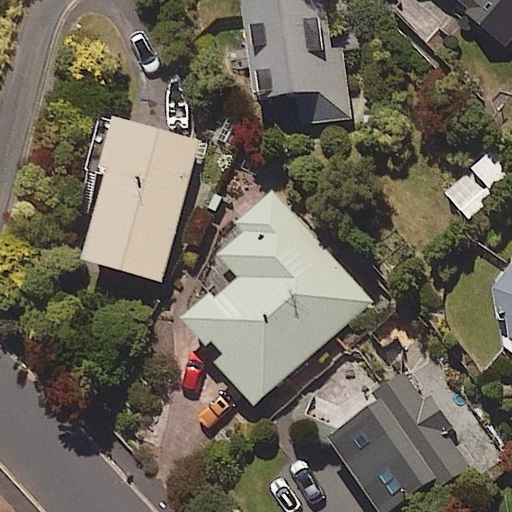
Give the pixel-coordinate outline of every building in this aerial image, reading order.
[(332,47),(327,0),(247,0),(256,93),(299,88),(303,123),(352,118),(345,46),(332,47)] [(511,0),(462,0),(511,42),(511,40),(511,0)] [(205,136),(118,110),(101,167),(109,169),(85,250),(164,273),(205,136)] [(511,174),(511,162),(495,145),(446,191),(469,215),(511,174)] [(372,303),(277,189),(242,218),(247,224),(220,246),(238,268),(187,310),(259,396),(372,303)] [(511,258),(509,261),(504,269),(499,278),(496,287),(495,297),(494,307),(496,316),(498,326),(502,335),(508,343),(511,347),(511,258)] [(378,387),(361,364),(338,381),(346,392),(316,415),(386,511),(388,511),(440,475),(446,482),(474,462),(453,434),(482,413),(438,352),(398,381),(393,375),(378,387)]
